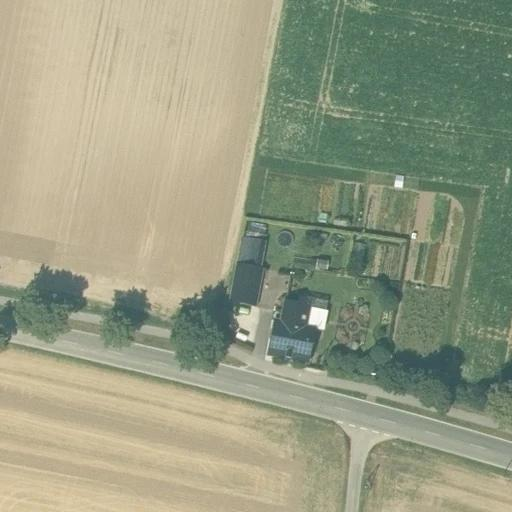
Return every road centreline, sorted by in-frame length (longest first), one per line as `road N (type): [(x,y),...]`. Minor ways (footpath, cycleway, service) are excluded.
road 1 (tertiary): [(0,327),(363,412)]
road 2 (tertiary): [(363,412),(511,455)]
